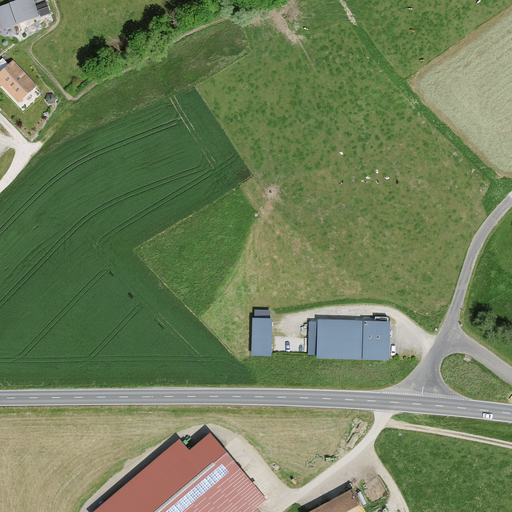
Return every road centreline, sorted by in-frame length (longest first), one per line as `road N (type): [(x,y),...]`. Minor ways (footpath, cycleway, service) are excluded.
road 1 (secondary): [(0,397),(399,402)]
road 2 (track): [(279,511),(355,453),(399,402)]
road 3 (unclassified): [(448,334),(472,254),(511,199)]
road 4 (track): [(383,422),(511,445)]
